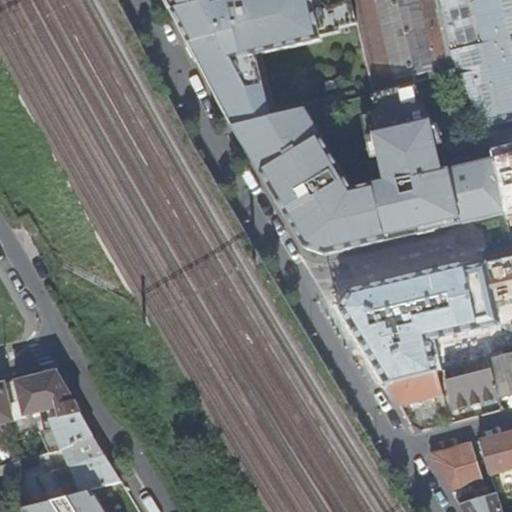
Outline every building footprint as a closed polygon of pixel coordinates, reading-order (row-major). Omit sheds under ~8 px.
[(166,0),(233,129),(272,120),(256,56),(322,41),(321,37),(341,33),(340,29),(358,25),(352,0),(166,0)] [(511,0),(352,0),(358,25),(375,95),(411,86),(458,75),(511,62),(511,0)] [(511,62),(458,75),(470,98),(485,129),(511,122),(511,62)] [(272,120),(233,129),(277,202),(278,201),(286,214),(284,215),(304,248),(326,256),(422,233),(422,231),(433,229),(433,230),(465,223),(464,222),(473,220),(473,221),(504,214),(492,161),(440,174),(434,147),(440,145),(411,86),(375,95),(284,116),(272,120)] [(491,371),(499,398),(511,394),(511,353),(488,359),(491,371)] [(453,410),(499,398),(491,371),(488,359),(465,365),(453,368),(455,378),(446,381),(453,410)] [(58,417),(79,412),(67,391),(56,372),(17,382),(25,418),(27,418),(26,415),(55,408),(58,417)] [(444,395),(437,372),(386,385),(399,406),(444,395)] [(0,424),(25,418),(17,382),(0,386),(0,424)] [(63,449),(93,435),(85,422),(79,412),(58,417),(51,419),(52,422),(54,427),(63,449)] [(52,452),(63,449),(54,427),(44,431),(52,452)] [(511,433),(480,441),(490,475),(511,468),(511,433)] [(58,498),(64,496),(92,489),(122,482),(107,458),(93,435),(63,449),(52,452),(46,454),(50,471),(40,474),(46,501),(58,498)] [(484,481),(471,444),(434,453),(431,458),(454,496),(465,492),(464,488),(484,481)] [(19,460),(9,463),(12,472),(22,469),(20,460),(19,460)] [(0,464),(0,474),(12,472),(9,463),(0,464)] [(58,498),(46,501),(18,508),(20,511),(106,511),(92,489),(64,496),(58,498)] [(501,511),(496,494),(460,505),(464,511),(501,511)]
